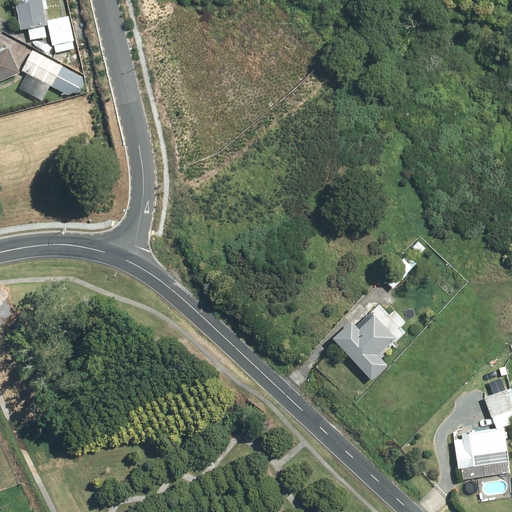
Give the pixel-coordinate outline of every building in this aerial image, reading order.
[(48,26),(43,0),(15,0),(21,31),(30,29),(32,41),(47,38),(45,27),(48,26)] [(70,17),(49,21),(55,54),(76,50),(70,17)] [(0,51),(0,82),(18,74),(7,48),(0,51)] [(18,89),(44,103),(53,87),(72,97),(83,77),(33,50),(22,70),(27,73),(18,89)] [(427,249),(418,242),(386,283),(395,290),(427,249)] [(380,353),(396,338),(376,316),(359,330),(351,321),(333,337),(373,383),(392,366),(380,353)] [(511,388),(485,398),(497,429),(511,423),(511,388)] [(459,468),(463,468),(465,477),(479,475),(478,466),(508,461),(504,430),(454,438),(459,468)]
